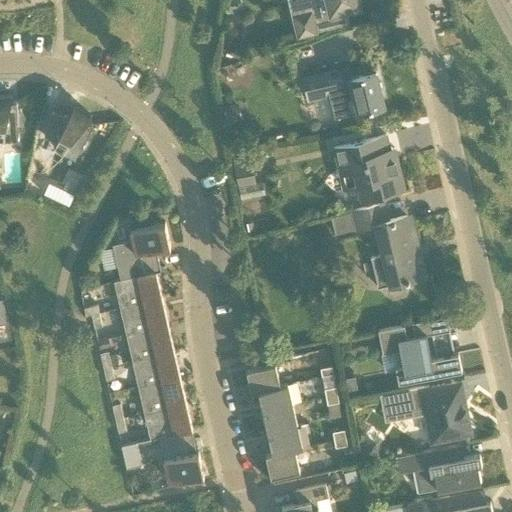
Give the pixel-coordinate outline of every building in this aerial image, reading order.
[(308,0),(311,12),(293,16),(298,38),(317,34),(316,30),(348,23),(346,12),(361,8),(359,0),(308,0)] [(358,113),(385,106),(377,72),(351,79),(349,69),(303,80),(309,102),(330,97),(329,92),(352,86),(358,113)] [(0,138),(3,139),(1,144),(20,143),(19,133),(22,133),(24,127),(24,124),(24,121),(24,117),(23,114),(21,109),(18,109),(18,101),(13,101),(13,95),(0,95),(0,138)] [(230,125),(242,121),(237,103),(225,107),(230,125)] [(79,153),(81,154),(86,150),(89,144),(92,139),(92,132),(90,131),(93,124),(88,121),(92,117),(73,107),(68,117),(52,113),(45,137),(56,140),(54,145),(61,149),(58,153),(74,162),(79,153)] [(390,150),(386,135),(335,147),(345,189),(358,186),(362,200),(405,190),(395,148),(390,150)] [(240,188),(257,184),(251,153),(233,157),(240,188)] [(379,287),(386,285),(388,294),(393,299),(407,296),(409,289),(407,282),(426,277),(421,258),(417,258),(407,216),(389,221),(384,203),(353,210),(358,229),(376,225),(383,255),(372,257),(379,287)] [(115,282),(157,272),(146,274),(141,253),(171,246),(166,222),(131,230),(133,240),(113,245),(121,280),(115,281),(115,282)] [(121,308),(163,298),(157,272),(115,282),(121,308)] [(127,334),(169,324),(163,298),(121,308),(127,334)] [(86,316),(100,313),(98,305),(85,308),(86,316)] [(86,316),(92,315),(95,328),(103,327),(100,313),(86,316)] [(427,335),(450,331),(448,317),(413,324),(415,337),(407,338),(405,325),(379,330),(383,353),(401,350),(404,365),(396,367),(399,383),(462,370),(459,353),(431,359),(427,335)] [(133,360),(175,351),(169,324),(127,334),(133,360)] [(139,386),(181,377),(175,351),(133,360),(139,386)] [(116,353),(109,355),(109,352),(101,353),(104,367),(122,363),(120,356),(116,353)] [(115,379),(112,365),(122,363),(104,367),(107,381),(115,379)] [(252,392),(288,384),(281,385),(276,364),(247,371),(252,392)] [(322,377),(334,374),(333,366),(321,368),(322,377)] [(326,398),(338,396),(334,374),(322,377),(326,398)] [(145,412),(187,403),(181,377),(139,386),(145,412)] [(432,441),(436,441),(471,434),(461,382),(430,388),(429,385),(380,394),(386,422),(427,414),(432,441)] [(264,412),(293,405),(288,384),(252,392),(252,393),(259,391),(264,412)] [(338,396),(326,398),(331,420),(343,417),(338,396)] [(151,439),(193,429),(187,403),(145,412),(151,439)] [(116,419),(124,417),(121,404),(113,406),(116,419)] [(269,433),(297,426),(293,405),(264,412),(269,433)] [(124,417),(116,419),(119,433),(127,431),(124,417)] [(266,456),(302,447),(297,426),(269,433),(273,453),(266,455),(266,456)] [(170,482),(174,481),(205,474),(199,451),(197,452),(192,430),(193,430),(193,429),(151,439),(151,440),(160,438),(165,459),(164,459),(170,482)] [(335,441),(347,439),(345,430),(333,432),(335,441)] [(335,441),(336,448),(348,446),(347,439),(335,441)] [(137,442),(122,446),(127,468),(142,465),(137,442)] [(361,445),(364,460),(379,458),(376,442),(361,445)] [(480,454),(464,457),(459,458),(457,446),(462,445),(462,444),(397,457),(400,471),(415,468),(420,490),(437,487),(438,489),(482,480),(479,466),(482,465),(480,454)] [(302,447),(266,456),(271,477),(300,471),(295,450),(302,448),(302,447)] [(348,482),(361,479),(358,466),(345,470),(348,482)] [(319,511),(317,500),(329,497),(326,483),(295,490),(298,503),(282,507),(282,511),(319,511)] [(472,491),(467,492),(408,504),(409,511),(492,511),(493,511),(491,501),(470,505),(468,493),(473,492),(472,491)]
